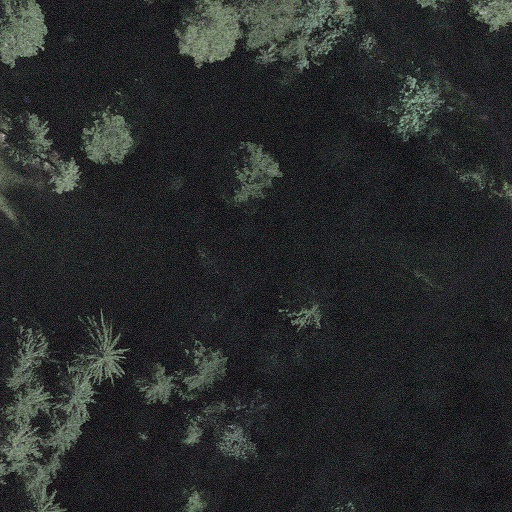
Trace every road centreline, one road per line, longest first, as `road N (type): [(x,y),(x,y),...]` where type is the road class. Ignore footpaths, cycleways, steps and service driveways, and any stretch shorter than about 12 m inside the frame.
road 1 (track): [(258,511),(511,217)]
road 2 (track): [(511,141),(390,0)]
